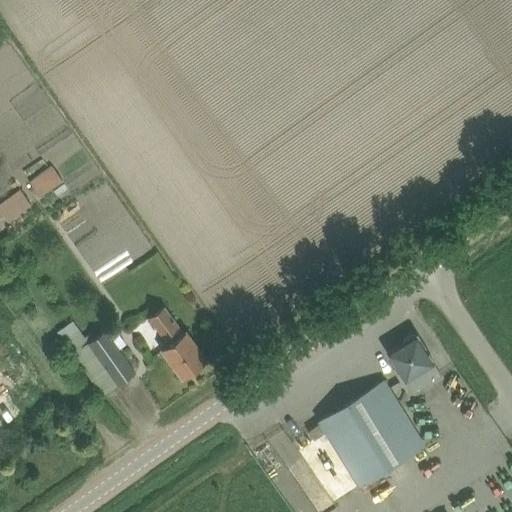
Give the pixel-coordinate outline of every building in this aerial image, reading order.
[(62,180),(51,166),(30,182),(41,196),(62,180)] [(21,190),(0,205),(0,208),(9,221),(32,204),(21,190)] [(208,360),(196,343),(187,330),(184,331),(166,304),(151,314),(170,342),(162,348),(171,361),(183,377),(208,360)] [(136,371),(120,348),(127,343),(117,329),(110,334),(106,328),(87,341),(79,330),(66,338),(104,393),(136,371)] [(414,392),(442,375),(417,333),(417,334),(411,332),(404,337),(403,342),(388,352),(397,366),(394,368),(402,381),(406,379),(414,392)] [(425,445),(384,379),(320,419),(360,485),(425,445)] [(309,431),(315,439),(326,431),(320,422),(309,431)]
